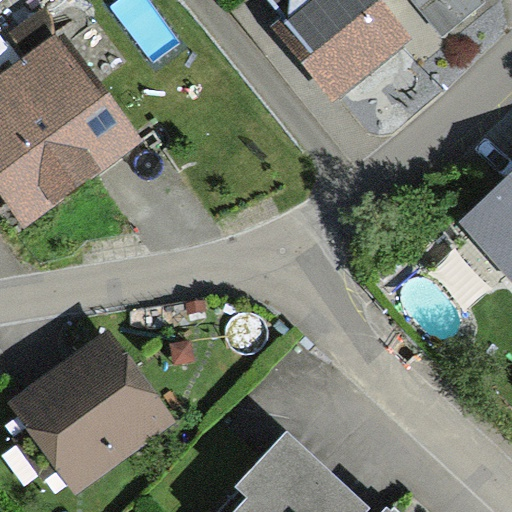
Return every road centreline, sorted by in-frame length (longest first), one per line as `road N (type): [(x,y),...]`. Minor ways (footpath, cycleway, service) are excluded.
road 1 (residential): [(269,260),(511,483)]
road 2 (residential): [(269,260),(511,61)]
road 3 (residential): [(0,297),(269,260)]
